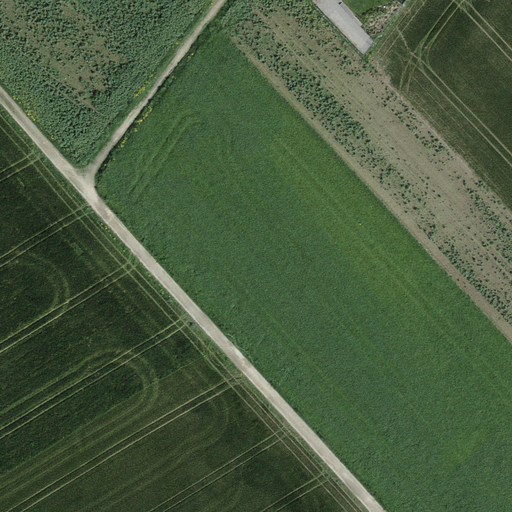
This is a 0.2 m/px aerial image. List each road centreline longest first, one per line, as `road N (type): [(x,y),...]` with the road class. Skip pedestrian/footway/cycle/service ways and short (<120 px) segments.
road 1 (track): [(0,99),(374,511)]
road 2 (track): [(224,0),(79,187)]
